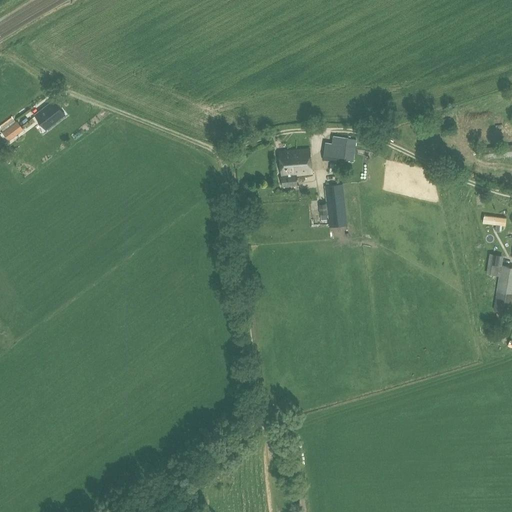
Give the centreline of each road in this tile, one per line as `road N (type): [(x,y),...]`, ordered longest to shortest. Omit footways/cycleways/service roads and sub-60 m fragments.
road 1 (track): [(511,195),(359,132),(278,133),(222,152)]
road 2 (track): [(222,152),(264,418)]
road 3 (track): [(222,152),(45,81)]
